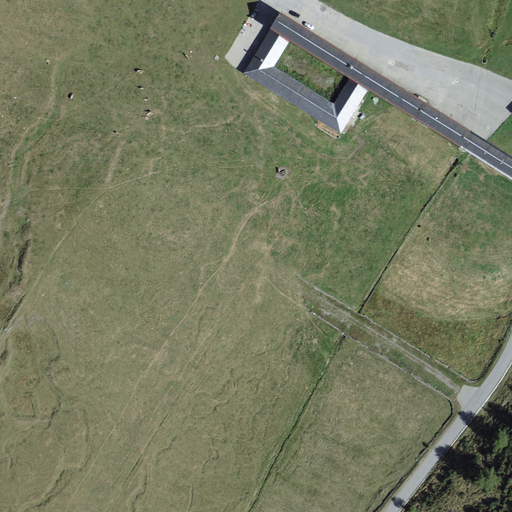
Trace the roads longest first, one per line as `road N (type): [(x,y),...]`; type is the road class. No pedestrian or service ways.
road 1 (residential): [(303,0),(345,24),(511,84)]
road 2 (residential): [(511,349),(393,511)]
